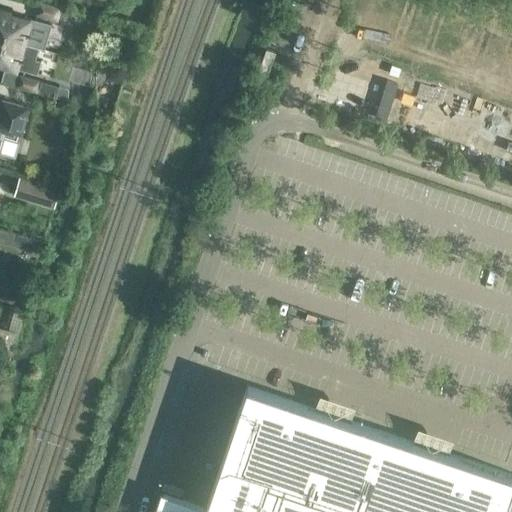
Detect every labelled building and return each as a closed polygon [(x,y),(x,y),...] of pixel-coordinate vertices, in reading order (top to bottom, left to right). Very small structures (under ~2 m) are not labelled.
[(511,8),(483,0),(407,0),(430,6),(414,67),(511,94),(511,107),(341,60),(328,107),(505,157),(507,147),(511,148),(511,8)] [(37,13),(58,19),(61,7),(40,2),(37,13)] [(0,10),(0,36),(23,43),(39,48),(44,49),(51,25),(35,20),(0,10)] [(0,36),(0,63),(16,68),(37,74),(41,60),(36,59),(39,48),(23,43),(0,36)] [(267,73),(275,50),(269,48),(266,47),(258,69),(263,71),(267,73)] [(2,81),(16,83),(18,70),(4,68),(2,81)] [(17,86),(37,91),(40,80),(20,74),(17,86)] [(3,101),(0,110),(0,131),(19,137),(27,108),(3,101)] [(7,186),(34,194),(37,182),(10,175),(7,186)] [(0,240),(31,248),(34,237),(0,227),(0,240)] [(0,292),(0,299),(12,303),(15,294),(1,290),(0,292)] [(0,326),(0,340),(12,343),(15,330),(0,326)] [(153,511),(504,511),(511,490),(511,471),(448,450),(246,382),(202,511),(164,511),(154,508),(153,511)] [(322,392),(319,405),(353,414),(356,400),(322,392)] [(415,437),(451,448),(455,435),(419,424),(415,437)]
